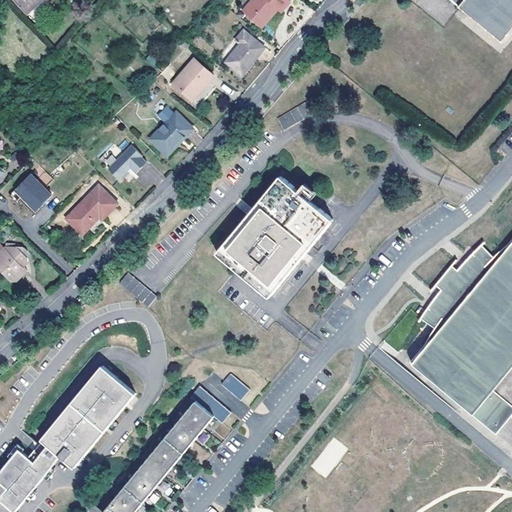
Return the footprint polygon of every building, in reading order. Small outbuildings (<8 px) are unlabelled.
[(15,0),(28,13),(41,0),(15,0)] [(289,0),(252,0),(244,10),(263,26),(279,7),(270,0),(276,0),(284,6),(289,0)] [(282,10),(284,6),(276,0),(270,0),(279,7),(282,10)] [(511,0),(450,0),(460,8),(502,42),(508,34),(511,29),(511,0)] [(267,49),(246,32),(239,40),(240,41),(239,42),(241,43),(242,43),(244,44),(229,63),(245,76),(267,49)] [(197,61),(176,85),(191,98),(206,82),(209,84),(216,77),(197,61)] [(195,101),(209,84),(206,82),(191,98),(195,101)] [(307,104),(277,116),(282,128),(312,116),(307,104)] [(160,118),(166,123),(175,114),(169,108),(166,108),(160,115),(160,118)] [(166,123),(152,139),(169,155),(193,127),(177,112),(175,114),(166,123)] [(133,145),(110,169),(121,180),(133,168),(138,174),(149,163),(143,157),(144,156),(133,145)] [(32,175),(17,190),(39,212),(46,204),(45,203),(53,196),(32,175)] [(284,177),(221,254),(273,297),(336,220),(284,177)] [(121,205),(109,193),(102,187),(69,221),(86,237),(100,223),(100,222),(98,221),(101,216),(103,219),(106,221),(110,217),(121,205)] [(36,215),(39,212),(17,190),(14,193),(9,197),(18,206),(22,202),(36,215)] [(472,413),(497,433),(511,414),(511,241),(498,258),(482,244),(459,269),(456,268),(453,265),(436,284),(439,287),(442,288),(421,317),(438,332),(412,361),(474,412),(472,413)] [(7,249),(0,256),(3,260),(0,263),(0,269),(13,283),(20,282),(30,272),(25,268),(30,264),(30,259),(28,257),(26,255),(29,252),(27,250),(7,249)] [(147,307),(156,297),(129,271),(119,281),(147,307)] [(74,468),(135,395),(102,367),(73,401),(41,440),(42,441),(29,457),(19,449),(0,471),(0,511),(10,511),(50,464),(53,467),(58,461),(57,461),(60,457),(74,468)] [(234,377),(226,387),(244,402),(253,392),(234,377)] [(217,417),(226,425),(235,414),(204,388),(195,399),(199,402),(217,417)] [(138,511),(217,417),(199,402),(107,511),(138,511)] [(326,478),(348,448),(333,437),(311,467),(326,478)] [(10,511),(14,511),(53,467),(50,464),(10,511)] [(107,511),(95,502),(90,508),(94,511),(107,511)]
